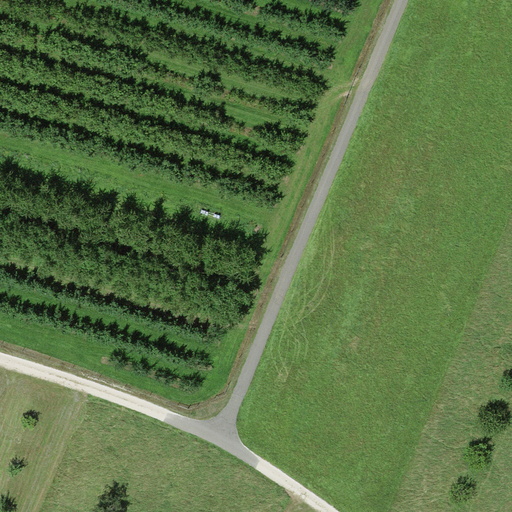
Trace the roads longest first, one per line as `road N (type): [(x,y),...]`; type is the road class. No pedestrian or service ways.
road 1 (track): [(402,0),(220,441)]
road 2 (track): [(328,511),(220,441),(100,389),(0,358)]
